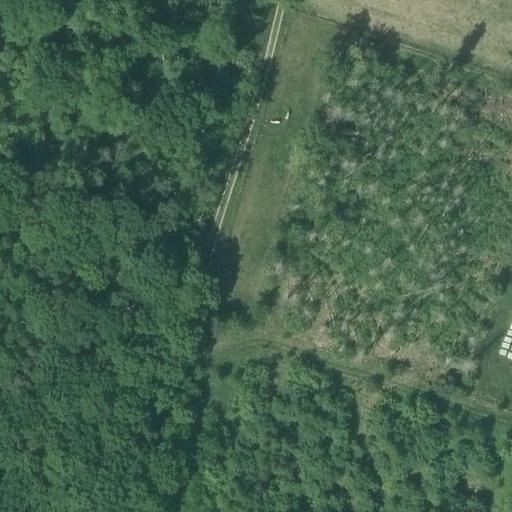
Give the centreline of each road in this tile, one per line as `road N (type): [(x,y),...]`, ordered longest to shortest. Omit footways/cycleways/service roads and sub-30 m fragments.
road 1 (track): [(134,511),(283,0)]
road 2 (unknown): [(0,172),(213,234)]
